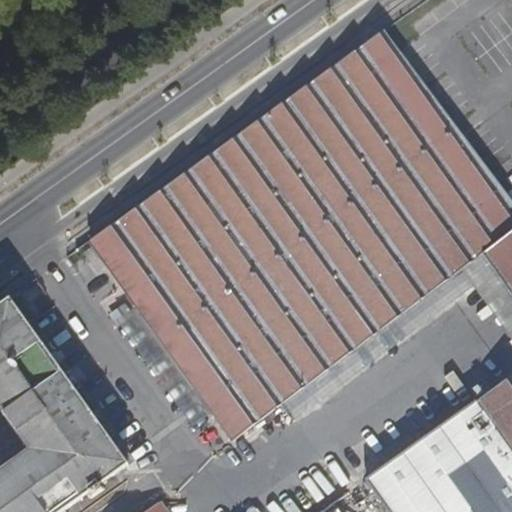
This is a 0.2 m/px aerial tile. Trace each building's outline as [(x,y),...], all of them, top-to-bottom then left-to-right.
[(480,255),(511,230),(511,200),(398,48),(384,29),(89,239),(136,305),(213,412),(232,440),(480,255)] [(511,511),(511,230),(480,255),(495,276),(511,263),(511,373),(366,480),(388,511),(511,511)] [(511,263),(495,276),(511,298),(511,263)] [(47,290),(37,276),(21,288),(31,302),(47,290)] [(213,412),(136,305),(116,319),(193,426),(213,412)] [(10,308),(0,315),(0,511),(72,511),(127,475),(10,308)] [(164,511),(158,502),(143,511),(164,511)]
